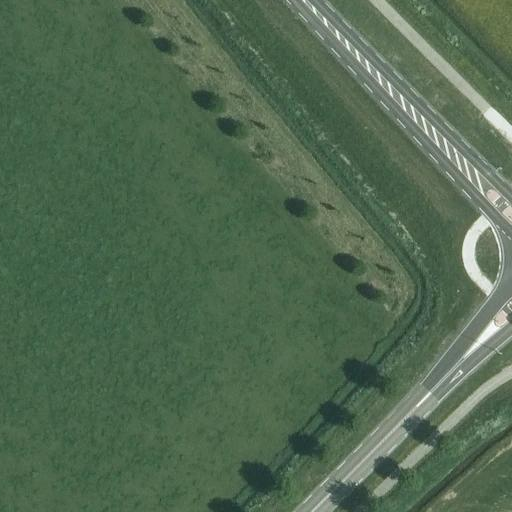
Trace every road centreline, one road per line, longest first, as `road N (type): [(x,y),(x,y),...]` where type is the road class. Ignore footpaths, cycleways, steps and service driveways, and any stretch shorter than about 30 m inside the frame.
road 1 (primary): [(511,217),(304,0)]
road 2 (secondary): [(311,511),(485,337)]
